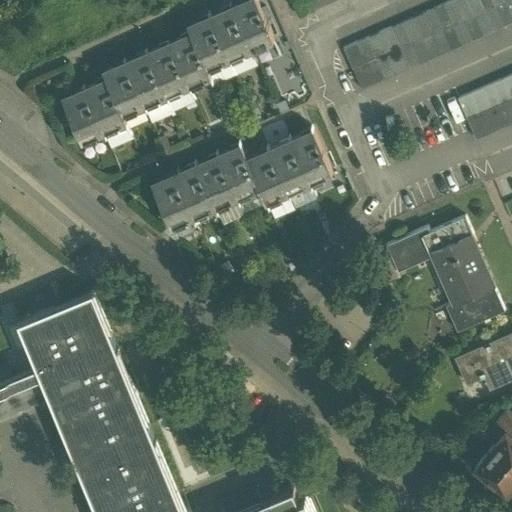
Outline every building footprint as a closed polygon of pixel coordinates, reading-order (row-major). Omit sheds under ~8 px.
[(273,40),(255,0),(245,0),(233,6),(252,49),(273,40)] [(312,10),(307,0),(295,0),(302,14),(312,10)] [(320,0),(307,0),(312,10),(323,5),(320,0)] [(463,20),(454,0),(453,0),(444,4),(453,24),(463,20)] [(467,0),(454,0),(463,20),(474,15),(467,0)] [(484,11),(479,0),(467,0),(474,15),(484,11)] [(491,0),(479,0),(484,11),(495,6),(491,0)] [(511,17),(505,1),(495,6),(503,26),(511,22),(511,17)] [(453,24),(444,4),(433,9),(442,29),(453,24)] [(252,49),(233,6),(211,15),(230,59),(252,49)] [(495,6),(484,11),(493,31),(503,26),(495,6)] [(433,9),(423,13),(431,34),(442,29),(433,9)] [(484,11),(474,15),(483,35),(493,31),(484,11)] [(431,34),(423,13),(412,18),(421,38),(431,34)] [(230,59),(211,15),(189,25),(192,32),(208,68),(230,59)] [(474,15),(463,20),(472,40),(483,35),(474,15)] [(410,43),(421,38),(412,18),(402,23),(410,43)] [(463,20),(453,24),(461,44),(472,40),(463,20)] [(402,23),(391,27),(400,48),(410,43),(402,23)] [(453,24),(442,29),(451,49),(461,44),(453,24)] [(400,48),(391,27),(367,38),(376,58),(385,78),(409,68),(400,48)] [(442,29),(431,34),(440,54),(451,49),(442,29)] [(208,68),(192,32),(170,42),(189,85),(211,75),(208,68)] [(431,34),(421,38),(430,58),(440,54),(431,34)] [(367,38),(355,43),(364,63),(376,58),(367,38)] [(421,38),(410,43),(419,63),(430,58),(421,38)] [(189,85),(170,42),(148,52),(167,94),(189,85)] [(355,43),(343,48),(352,68),(364,63),(355,43)] [(410,43),(400,48),(409,68),(419,63),(410,43)] [(167,94),(148,52),(126,61),(145,104),(167,94)] [(364,63),(352,68),(361,89),(385,78),(376,58),(364,63)] [(126,61),(104,71),(107,78),(123,114),(145,104),(126,61)] [(511,98),(511,74),(502,79),(511,99),(511,98)] [(107,78),(85,88),(105,131),(127,121),(123,114),(107,78)] [(511,99),(502,79),(491,84),(500,104),(511,99)] [(500,104),(491,84),(480,89),(489,109),(500,104)] [(105,131),(85,88),(64,97),(83,141),(105,131)] [(480,89),(469,94),(477,114),(478,114),(489,109),(480,89)] [(469,94),(458,99),(467,118),(477,114),(469,94)] [(511,101),(511,99),(500,104),(509,124),(511,122),(511,101)] [(500,104),(489,109),(498,129),(509,124),(500,104)] [(498,129),(489,109),(478,114),(487,133),(498,129)] [(477,114),(467,118),(476,138),(487,133),(478,114),(477,114)] [(313,129),(292,139),(311,183),(333,173),(313,129)] [(292,139),(270,148),(289,193),(311,183),(292,139)] [(248,158),(241,144),(220,153),(239,197),(261,188),(248,158)] [(270,148),(248,158),(261,188),(267,202),(289,193),(270,148)] [(220,153),(198,163),(217,207),(239,197),(220,153)] [(198,163),(176,173),(195,216),(217,207),(198,163)] [(195,216),(176,173),(153,183),(172,226),(195,216)] [(311,183),(289,193),(295,207),(317,197),(311,183)] [(430,231),(428,232),(436,250),(429,253),(451,302),(458,299),(458,301),(494,285),(471,235),(473,234),(465,216),(430,231)] [(427,226),(386,244),(396,267),(429,253),(436,250),(428,232),(430,231),(427,226)] [(494,285),(458,301),(458,299),(451,302),(446,305),(457,331),(505,310),(494,285)] [(185,511),(93,289),(20,320),(39,364),(52,396),(99,511),(185,511)] [(1,302),(8,322),(20,318),(14,298),(1,302)] [(511,339),(504,343),(501,337),(456,357),(465,378),(479,371),(482,377),(484,376),(490,388),(511,378),(511,339)] [(39,364),(0,380),(0,417),(52,396),(39,364)] [(511,412),(507,409),(488,432),(497,439),(507,427),(511,431),(511,412)] [(511,431),(507,427),(497,439),(476,464),(507,491),(511,485),(511,431)] [(300,497),(295,484),(262,497),(265,505),(247,511),(313,511),(306,495),(300,497)]
